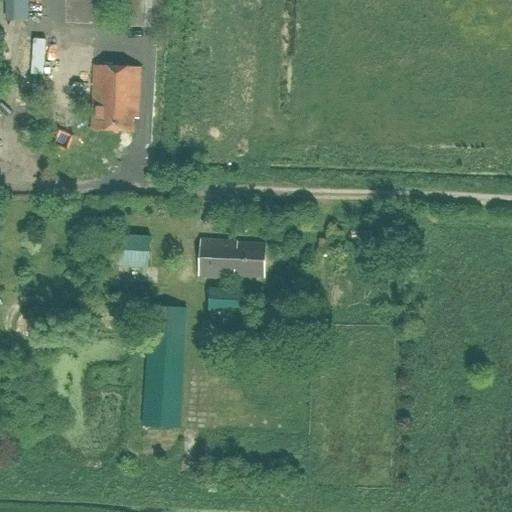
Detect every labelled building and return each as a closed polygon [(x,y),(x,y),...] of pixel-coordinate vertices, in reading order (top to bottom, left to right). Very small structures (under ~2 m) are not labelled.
[(134,133),(135,119),(138,119),(141,68),(93,66),(90,131),(134,133)] [(374,240),(374,229),(355,229),(354,240),(374,240)] [(109,267),(168,269),(170,237),(110,235),(109,267)] [(265,245),(236,244),(236,242),(201,240),(199,277),(233,279),(234,276),(264,278),(265,245)] [(209,288),(206,333),(232,333),(233,313),(242,313),(243,290),(209,288)] [(180,429),(186,308),(149,306),(143,427),(180,429)] [(105,332),(120,331),(118,314),(104,315),(105,332)] [(199,421),(200,396),(184,395),(184,420),(199,421)]
